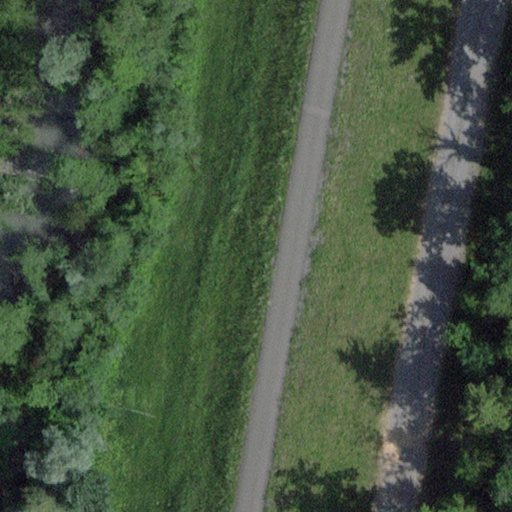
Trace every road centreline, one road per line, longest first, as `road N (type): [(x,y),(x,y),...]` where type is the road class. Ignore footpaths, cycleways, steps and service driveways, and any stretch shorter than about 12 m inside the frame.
road 1 (track): [(258,511),(345,0)]
road 2 (track): [(409,511),(493,0)]
